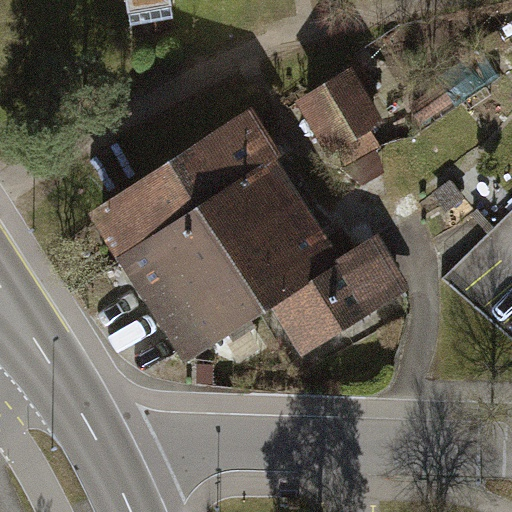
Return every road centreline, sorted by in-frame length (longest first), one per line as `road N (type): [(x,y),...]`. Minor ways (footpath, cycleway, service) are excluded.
road 1 (residential): [(115,469),(154,451),(220,441),(511,445)]
road 2 (tertiary): [(115,469),(60,375),(0,298)]
